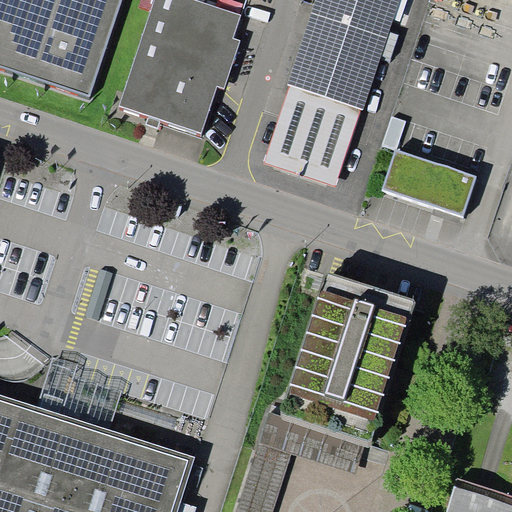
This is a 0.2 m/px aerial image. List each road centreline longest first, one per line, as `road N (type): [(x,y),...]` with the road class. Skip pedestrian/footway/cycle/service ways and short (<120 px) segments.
road 1 (unclassified): [(0,118),(511,288)]
road 2 (unknown): [(381,500),(511,136)]
